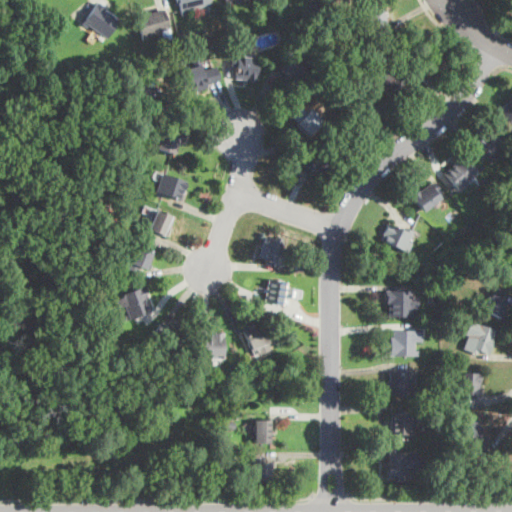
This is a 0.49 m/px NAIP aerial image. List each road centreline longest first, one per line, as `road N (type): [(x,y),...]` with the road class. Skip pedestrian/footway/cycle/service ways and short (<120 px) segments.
road 1 (residential): [(329,511),(337,229),(353,196),(381,167),(447,118),(493,49)]
road 2 (residential): [(210,277),(244,164),(243,128)]
